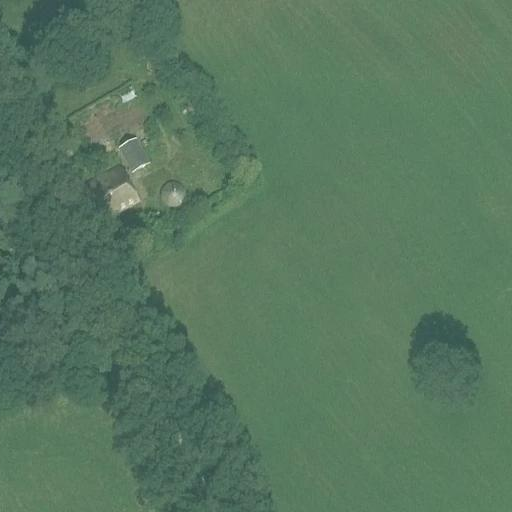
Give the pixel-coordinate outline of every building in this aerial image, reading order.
[(115,135),(121,149),(139,141),(133,128),(115,135)] [(142,150),(153,165),(171,154),(160,138),(142,150)] [(134,146),(120,155),(133,177),(148,168),(134,146)] [(99,223),(138,202),(120,169),(81,190),(99,223)] [(165,171),(164,195),(182,196),(183,172),(165,171)]
